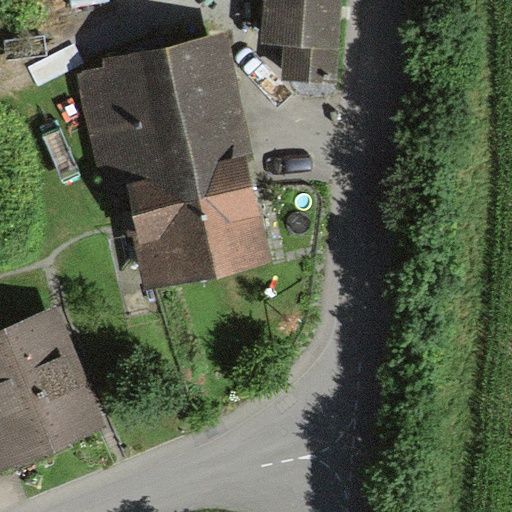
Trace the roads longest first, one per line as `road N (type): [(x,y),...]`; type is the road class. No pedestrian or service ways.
road 1 (residential): [(343,465),(389,0)]
road 2 (residential): [(83,511),(141,487),(269,461),(343,465)]
